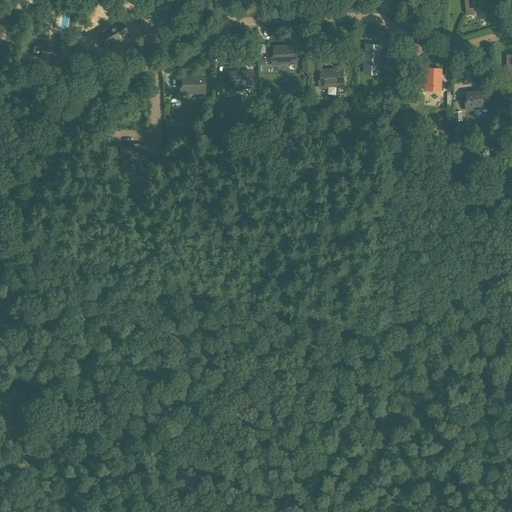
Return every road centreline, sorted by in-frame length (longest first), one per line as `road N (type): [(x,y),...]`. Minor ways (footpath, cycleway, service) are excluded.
road 1 (track): [(30,241),(358,327),(511,269)]
road 2 (track): [(221,511),(304,429),(460,335),(511,285)]
road 3 (track): [(464,511),(460,335)]
road 4 (track): [(0,456),(100,448),(129,505)]
